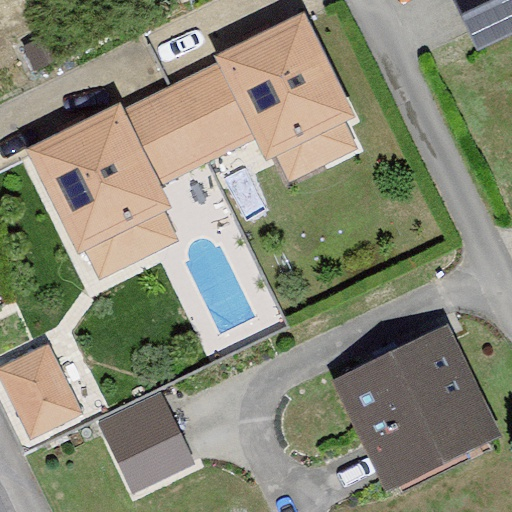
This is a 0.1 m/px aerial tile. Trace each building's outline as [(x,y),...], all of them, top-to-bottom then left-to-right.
[(511,44),(511,0),(456,0),(450,2),(474,60),(511,44)] [(309,23),(37,148),(81,244),(163,206),(150,177),(259,128),(274,160),(355,122),(309,23)] [(455,336),(344,390),(398,498),(508,443),(455,336)] [(0,359),(0,368),(27,434),(81,412),(51,339),(0,359)] [(132,491),(202,456),(167,388),(97,423),(132,491)]
